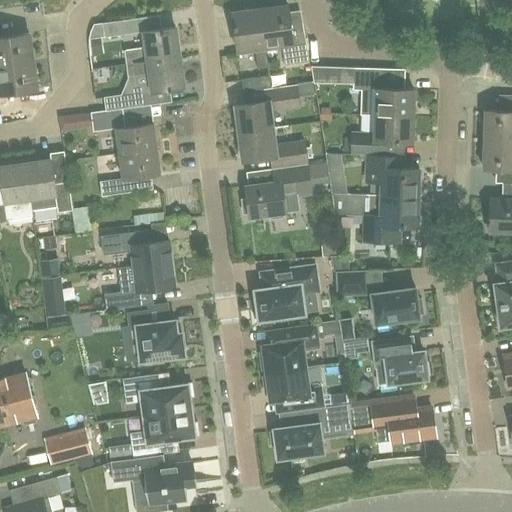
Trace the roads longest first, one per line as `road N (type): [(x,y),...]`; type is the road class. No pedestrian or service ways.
road 1 (residential): [(204,0),(214,94),(202,132),(250,511)]
road 2 (residential): [(491,505),(462,273)]
road 3 (residential): [(104,0),(70,23),(76,81),(32,130),(0,135)]
road 4 (residential): [(454,64),(335,45),(318,30),(313,0)]
road 5 (residential): [(449,220),(454,64)]
road 6 (residential): [(491,505),(420,502),(349,511)]
